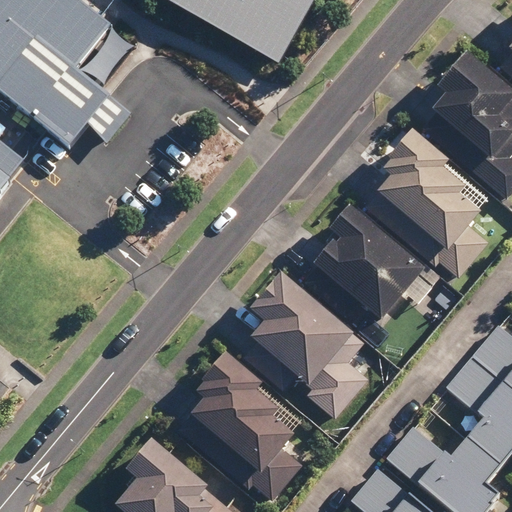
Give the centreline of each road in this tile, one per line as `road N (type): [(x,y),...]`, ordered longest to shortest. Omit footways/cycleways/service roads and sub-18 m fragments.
road 1 (residential): [(0,510),(428,0)]
road 2 (residential): [(511,278),(316,511)]
